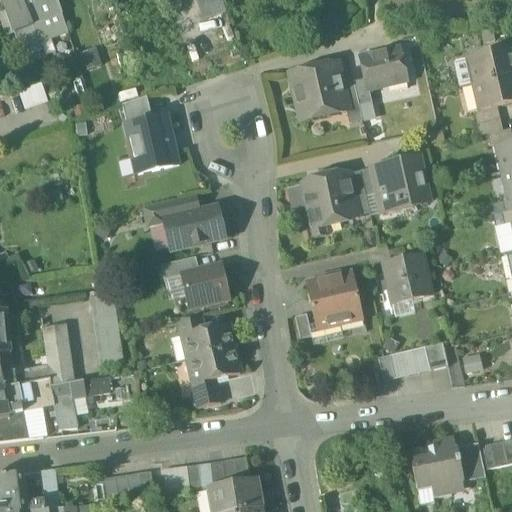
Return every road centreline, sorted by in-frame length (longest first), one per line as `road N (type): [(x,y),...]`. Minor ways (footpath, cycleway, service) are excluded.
road 1 (residential): [(283,427),(0,461)]
road 2 (residential): [(283,427),(254,187)]
road 3 (residential): [(511,399),(283,427)]
road 4 (residential): [(254,187),(255,134),(239,112),(213,118),(207,138),(215,158),(239,177)]
